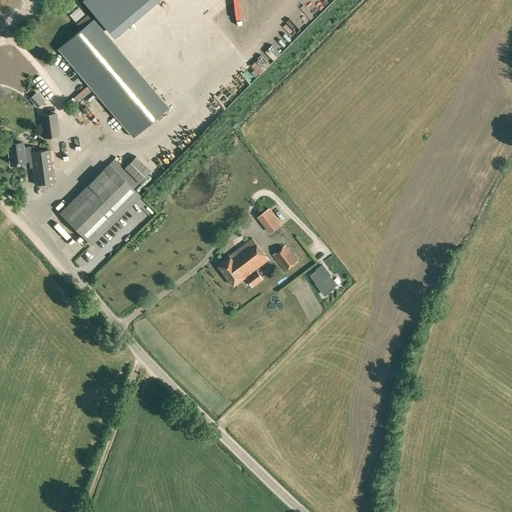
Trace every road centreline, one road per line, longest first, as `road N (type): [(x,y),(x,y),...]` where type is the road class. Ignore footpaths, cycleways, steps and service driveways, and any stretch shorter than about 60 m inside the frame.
road 1 (unclassified): [(300,511),(140,355),(0,193)]
road 2 (unknown): [(22,216),(91,159),(160,128),(198,99),(213,76),(213,53),(170,0)]
